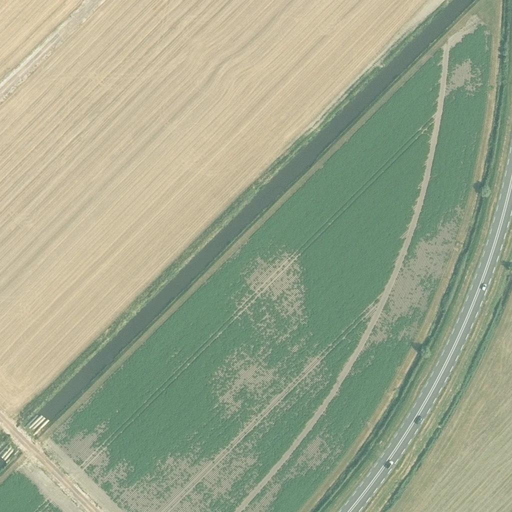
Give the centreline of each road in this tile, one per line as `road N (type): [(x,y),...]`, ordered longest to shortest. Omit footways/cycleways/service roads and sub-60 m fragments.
road 1 (primary): [(347,511),(440,375),(496,242),(511,181)]
road 2 (unclassified): [(0,100),(101,0)]
road 3 (unclassified): [(87,511),(0,425)]
